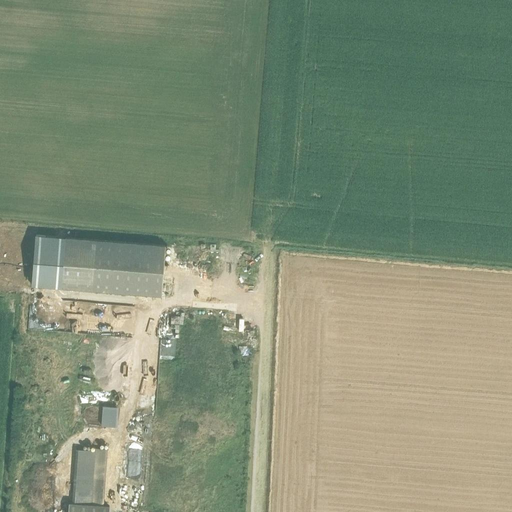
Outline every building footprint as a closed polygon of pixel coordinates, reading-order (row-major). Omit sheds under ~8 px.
[(161,295),(165,246),(109,241),(36,236),(32,285),(105,290),(161,295)] [(214,269),(221,270),(229,270),(236,271),(244,271),(246,251),(238,250),(230,250),(223,249),(215,249),(214,269)] [(189,266),(189,274),(208,274),(208,265),(189,266)] [(54,327),(55,308),(33,307),(32,326),(54,327)] [(167,359),(177,359),(177,348),(168,348),(167,359)] [(144,393),(144,404),(158,405),(158,393),(144,393)] [(119,426),(120,405),(105,405),(104,425),(119,426)] [(104,505),(108,448),(95,447),(95,449),(76,448),(72,498),(72,504),(69,504),(68,511),(109,511),(110,505),(104,505)]
